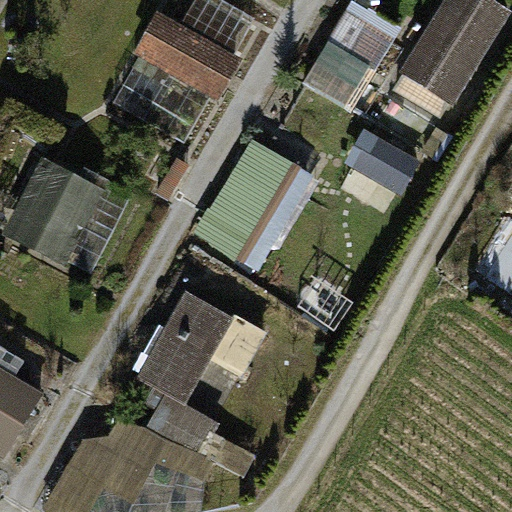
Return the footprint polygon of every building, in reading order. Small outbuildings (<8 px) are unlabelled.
[(0,0),(0,14),(8,0),(0,0)] [(482,0),(437,0),(394,73),(446,104),(501,11),(482,0)] [(353,7),(332,45),(351,56),(372,18),(353,7)] [(155,11),(130,52),(212,101),(237,60),(155,11)] [(371,130),(349,168),(396,194),(417,155),(371,130)] [(244,145),(192,236),(248,268),(300,177),(244,145)] [(99,189),(36,158),(0,228),(0,237),(59,268),(99,189)] [(292,261),(270,300),(317,326),(338,287),(292,261)] [(189,296),(132,394),(158,409),(167,393),(190,406),(213,367),(244,385),(273,335),(240,315),(235,323),(189,296)] [(0,459),(38,394),(0,371),(0,459)] [(209,433),(213,424),(169,398),(150,431),(110,422),(102,437),(79,439),(36,511),(85,511),(99,489),(127,507),(149,465),(198,480),(195,511),(230,504),(236,476),(256,439),(238,428),(227,443),(209,433)]
